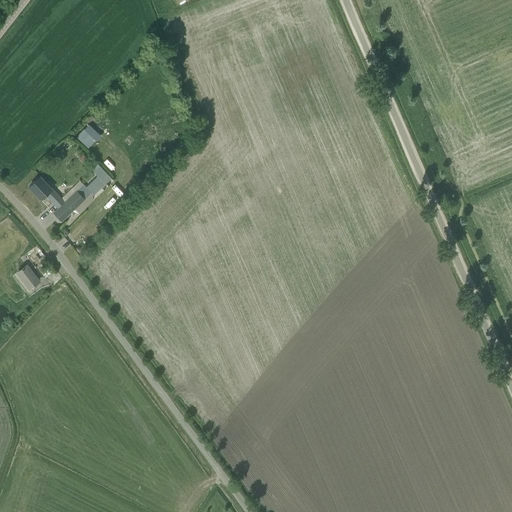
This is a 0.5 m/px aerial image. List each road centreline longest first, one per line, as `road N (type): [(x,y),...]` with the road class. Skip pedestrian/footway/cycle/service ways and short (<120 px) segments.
road 1 (unclassified): [(249,511),(0,185)]
road 2 (unclassified): [(511,372),(345,0)]
